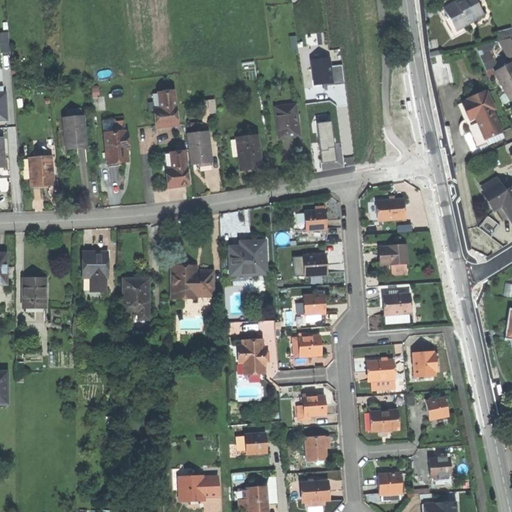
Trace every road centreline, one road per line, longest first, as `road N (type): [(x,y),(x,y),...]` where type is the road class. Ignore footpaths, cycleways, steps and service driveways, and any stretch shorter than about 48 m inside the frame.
road 1 (residential): [(0,222),(144,217),(350,180)]
road 2 (residential): [(360,511),(351,498),(344,336),(357,315),(350,180)]
road 3 (secondary): [(507,511),(458,275)]
road 4 (secondary): [(436,167),(438,140),(410,0)]
